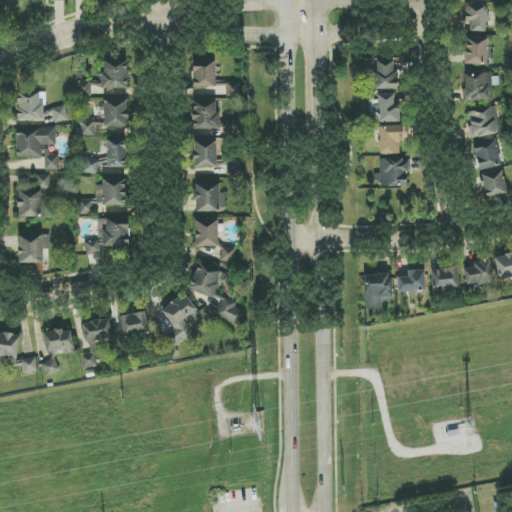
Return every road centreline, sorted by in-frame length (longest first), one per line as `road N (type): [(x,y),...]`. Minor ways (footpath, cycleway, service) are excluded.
road 1 (secondary): [(291,19),(296,511)]
road 2 (residential): [(169,16),(169,262),(146,282),(17,306),(0,292)]
road 3 (secondary): [(325,511),(319,117)]
road 4 (residential): [(316,20),(169,16),(96,28),(0,67)]
road 5 (residential): [(462,233),(442,170),(431,80),(434,0)]
road 6 (residential): [(511,223),(402,240),(293,241)]
